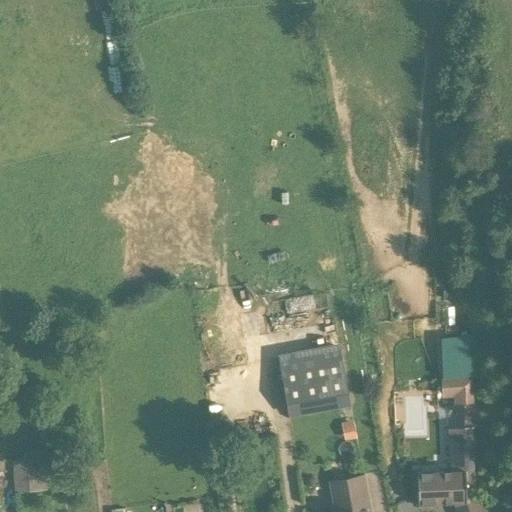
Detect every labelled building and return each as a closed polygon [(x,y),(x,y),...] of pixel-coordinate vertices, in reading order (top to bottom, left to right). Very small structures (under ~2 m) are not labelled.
[(349,405),(340,351),(279,363),(288,415),(349,405)] [(453,398),(453,404),(473,404),(472,378),(428,380),(429,399),(453,398)] [(465,428),(472,428),(479,427),(478,404),(464,405),(465,428)] [(356,438),(353,421),(341,423),(344,441),(356,438)] [(447,471),(415,473),(418,505),(419,505),(419,504),(421,503),(421,509),(437,508),(437,503),(453,502),(456,511),(483,511),(473,488),(472,428),(445,429),(447,471)] [(51,490),(49,459),(12,461),(14,493),(51,490)] [(370,511),(367,495),(343,499),(344,511),(370,511)]
